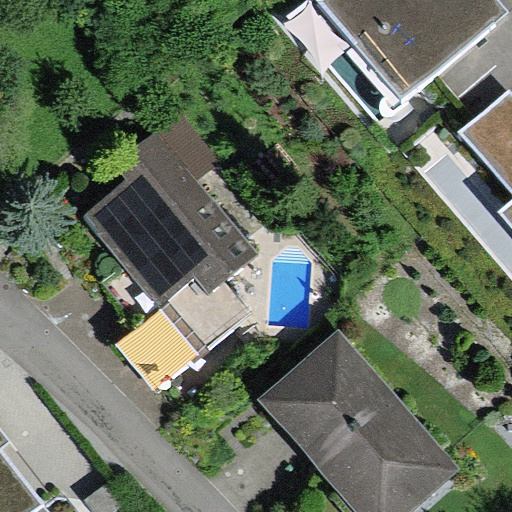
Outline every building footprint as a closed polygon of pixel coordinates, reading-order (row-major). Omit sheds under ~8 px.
[(501,17),(485,0),(322,0),(315,6),(403,104),(501,17)] [(511,104),(510,102),(468,138),(511,192),(511,209),(504,217),(511,225),(511,104)] [(245,310),(247,261),(154,153),(81,214),(162,308),(112,350),(148,392),(245,310)] [(356,511),(405,511),(448,474),(341,354),(271,416),(356,511)] [(0,511),(41,511),(0,460),(0,511)]
